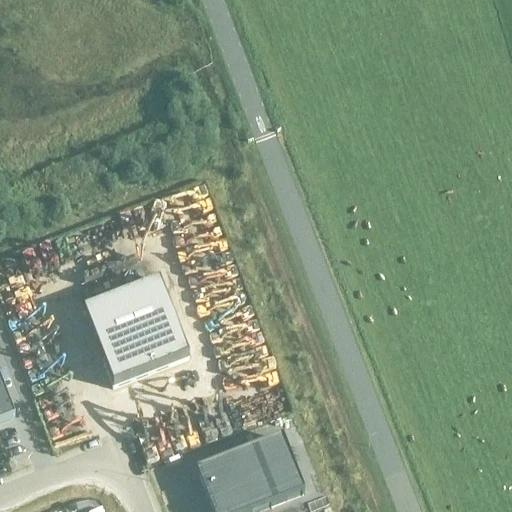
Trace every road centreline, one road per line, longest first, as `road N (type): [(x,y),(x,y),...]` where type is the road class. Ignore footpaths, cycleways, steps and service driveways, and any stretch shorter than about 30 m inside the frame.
road 1 (tertiary): [(408,511),(210,0)]
road 2 (unclassified): [(0,497),(102,465),(123,474),(141,511)]
